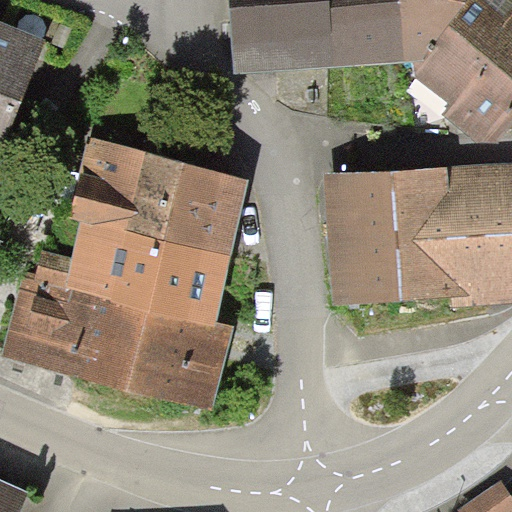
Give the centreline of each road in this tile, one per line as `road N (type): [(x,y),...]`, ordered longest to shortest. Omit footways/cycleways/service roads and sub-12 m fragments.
road 1 (residential): [(315,492),(276,161)]
road 2 (tertiary): [(315,492),(233,489),(130,467),(0,408)]
road 3 (residential): [(511,159),(276,161)]
road 4 (tertiary): [(511,378),(437,442),(315,492)]
road 5 (residential): [(276,161),(177,0)]
